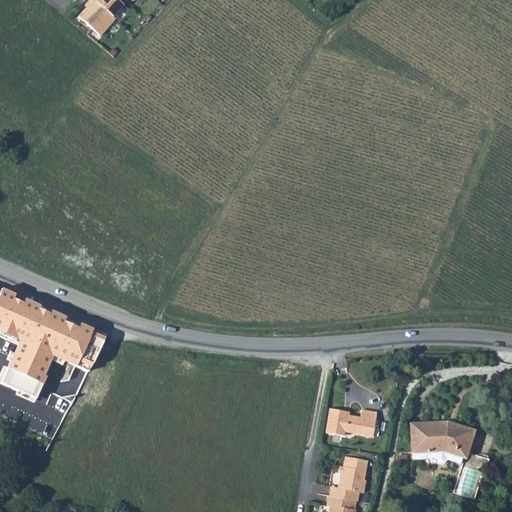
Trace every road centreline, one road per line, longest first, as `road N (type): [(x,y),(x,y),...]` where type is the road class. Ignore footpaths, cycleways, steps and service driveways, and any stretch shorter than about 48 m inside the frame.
road 1 (tertiary): [(511,343),(419,338),(258,346),(201,339),(80,307),(0,271)]
road 2 (track): [(155,330),(315,52),(363,0)]
